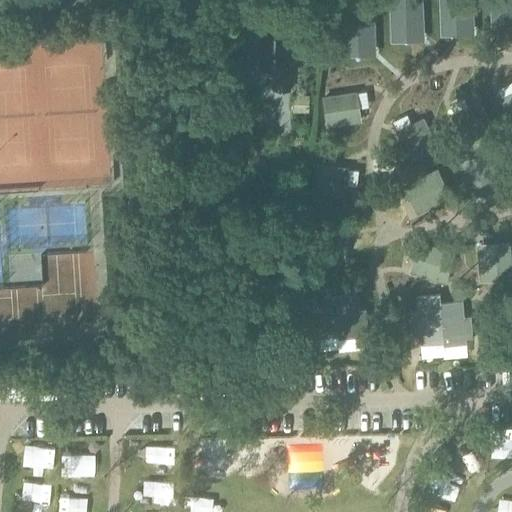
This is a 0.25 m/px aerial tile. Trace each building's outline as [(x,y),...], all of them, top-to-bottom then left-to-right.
[(423,0),(394,0),(396,35),(425,33),(423,0)] [(444,0),(446,29),(476,28),(475,0),(444,0)] [(511,0),(494,0),(495,23),(511,21),(511,0)] [(374,9),(345,10),(347,49),(376,48),(374,9)] [(290,37),(262,35),(261,67),(267,67),(266,70),(274,70),(273,90),(291,91),(292,68),(289,68),(290,37)] [(327,127),(361,122),(357,93),(323,98),(327,127)] [(511,93),(501,99),(511,121),(511,93)] [(310,96),(292,95),(290,120),(301,121),(301,122),(308,122),(310,96)] [(453,114),(468,145),(495,132),(481,101),(453,114)] [(228,110),(225,144),(221,195),(229,195),(228,203),(237,204),(237,196),(239,196),(243,138),(248,138),(250,112),(245,111),(228,110)] [(397,132),(411,163),(439,150),(424,119),(397,132)] [(287,143),(280,195),(299,197),(303,165),(307,137),(299,136),(298,144),(287,143)] [(462,158),(466,188),(496,184),(492,154),(462,158)] [(316,164),(313,196),(347,200),(350,167),(316,164)] [(406,186),(425,209),(449,190),(430,167),(406,186)] [(311,258),(342,262),(345,233),(315,229),(311,258)] [(430,238),(413,268),(443,284),(459,255),(430,238)] [(478,257),(486,286),(511,278),(511,264),(507,249),(478,257)] [(313,305),(307,306),(309,328),(315,327),(316,332),(338,330),(339,339),(362,336),(362,332),(368,331),(367,309),(360,310),(358,294),(336,295),(336,287),(312,289),(313,305)] [(418,312),(412,313),(413,335),(420,334),(421,339),(443,337),(443,345),(467,343),(467,339),(473,338),(471,316),(465,317),(463,301),(441,303),(440,294),(417,296),(418,312)] [(77,377),(0,379),(0,395),(9,396),(9,399),(26,399),(25,395),(77,393),(77,377)] [(102,431),(101,419),(70,420),(70,432),(102,431)] [(16,421),(16,432),(39,433),(39,422),(16,421)] [(511,444),(511,431),(489,431),(489,444),(511,444)] [(510,471),(510,451),(483,450),(482,470),(510,471)] [(295,451),(295,462),(313,461),(313,451),(295,451)] [(331,456),(335,470),(351,467),(348,452),(331,456)] [(455,474),(455,461),(424,459),(423,473),(455,474)] [(320,463),(283,464),(284,488),(321,486),(320,463)] [(511,487),(482,487),(482,504),(511,505),(511,487)]
